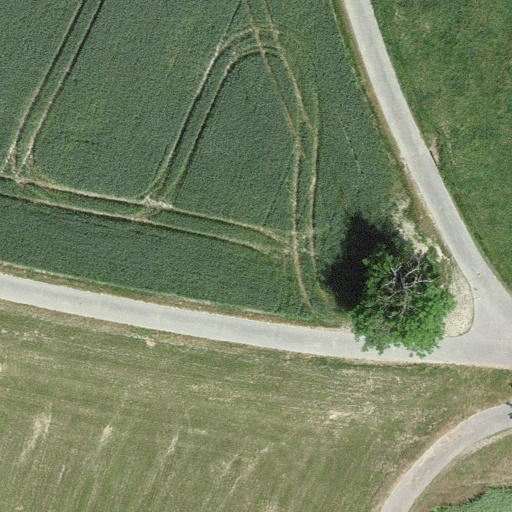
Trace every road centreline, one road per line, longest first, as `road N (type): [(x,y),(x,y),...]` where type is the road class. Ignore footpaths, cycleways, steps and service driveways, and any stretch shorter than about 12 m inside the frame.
road 1 (unclassified): [(511,365),(311,354),(143,331),(0,296)]
road 2 (track): [(511,331),(442,222),(357,0)]
road 3 (track): [(511,417),(463,439),(405,511)]
